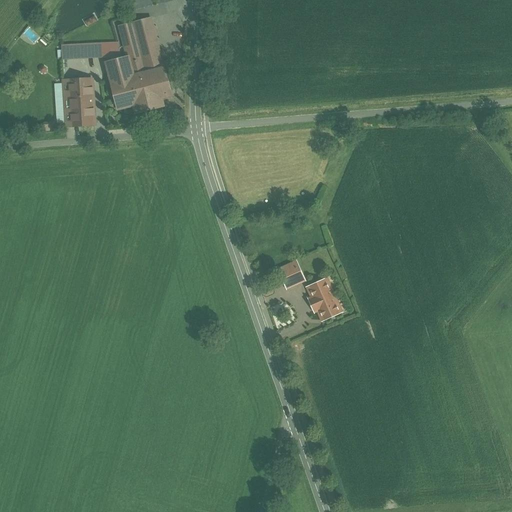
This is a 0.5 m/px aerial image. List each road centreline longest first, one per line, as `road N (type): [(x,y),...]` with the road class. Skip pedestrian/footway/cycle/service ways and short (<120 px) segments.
road 1 (unclassified): [(511,102),(196,128)]
road 2 (secondary): [(291,417),(196,128)]
road 3 (unclassified): [(196,128),(0,148)]
road 4 (secondary): [(196,128),(197,0)]
